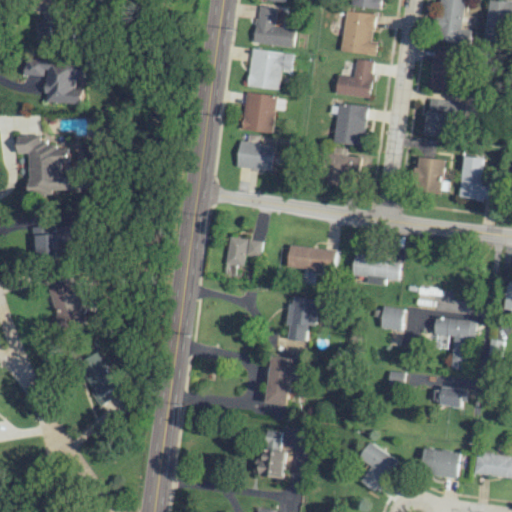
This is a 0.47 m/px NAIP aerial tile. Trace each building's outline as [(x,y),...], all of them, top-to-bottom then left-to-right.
[(380,9),(381,0),(354,0),(354,5),(380,9)] [(466,0),(442,0),(438,40),(469,43),(472,14),(465,13),(466,0)] [(510,0),(500,0),(487,0),(486,41),(508,41),(510,0)] [(38,45),(59,47),(63,5),(42,4),(38,45)] [(294,47),(296,28),(275,26),(276,7),(257,5),(254,43),(294,47)] [(376,55),(378,41),(373,40),(376,14),(346,10),(341,51),(376,55)] [(279,89),(281,68),(292,69),(293,53),(252,48),(248,86),(279,89)] [(432,89),(456,90),(458,51),(433,50),(432,89)] [(374,60),(356,59),(354,76),(339,75),(337,94),(371,97),(374,60)] [(82,104),(83,89),(75,88),(76,77),(83,77),(84,64),(26,60),(25,74),(46,76),(44,101),(82,104)] [(273,133),(275,109),(284,110),(286,97),(246,92),(242,129),(273,133)] [(424,134),(446,137),(448,116),(463,118),(465,102),(429,98),(424,134)] [(368,106),(340,102),(333,141),(362,145),(368,106)] [(236,166),(271,171),(275,145),(255,142),(256,135),(248,134),(247,141),(240,140),(236,166)] [(31,196),(52,196),(52,190),(84,188),(84,172),(62,173),(62,162),(70,162),(69,145),(41,146),(41,135),(18,136),(18,153),(29,152),(31,196)] [(347,155),(348,148),(333,147),(329,183),(343,184),(343,179),(359,181),(361,157),(347,155)] [(481,181),(484,158),(464,155),(459,196),(496,201),(498,183),(481,181)] [(444,158),(418,158),(418,189),(448,190),(448,181),(444,181),(444,158)] [(34,226),(34,256),(64,255),(64,244),(70,244),(70,226),(34,226)] [(226,263),(244,266),(246,254),(261,256),(263,241),(230,236),(226,263)] [(336,250),(291,244),(288,266),(333,272),(336,250)] [(397,281),(400,260),(355,254),(352,276),(361,278),(361,282),(384,285),(385,279),(397,281)] [(86,320),(73,280),(49,289),(62,328),(86,320)] [(315,325),(319,299),(292,295),(287,339),(306,341),(308,325),(315,325)] [(404,309),(384,306),(381,327),(401,330),(404,309)] [(476,321),(437,316),(433,345),(446,346),(447,336),(454,337),(450,367),(463,369),(467,336),(474,337),(476,321)] [(501,357),(503,340),(490,339),(488,355),(501,357)] [(115,396),(110,390),(118,385),(95,350),(76,363),(94,390),(90,392),(100,406),(115,396)] [(266,402),(287,405),(294,358),(273,355),(266,402)] [(465,389),(434,387),(433,404),(464,407),(465,389)] [(283,478),(287,451),(279,450),(282,432),(267,429),(259,475),(283,478)] [(362,481),(378,491),(399,460),(371,442),(360,458),(373,465),(362,481)] [(457,477),(460,451),(424,447),(421,473),(457,477)] [(511,455),(475,454),(475,475),(511,476),(511,455)]
